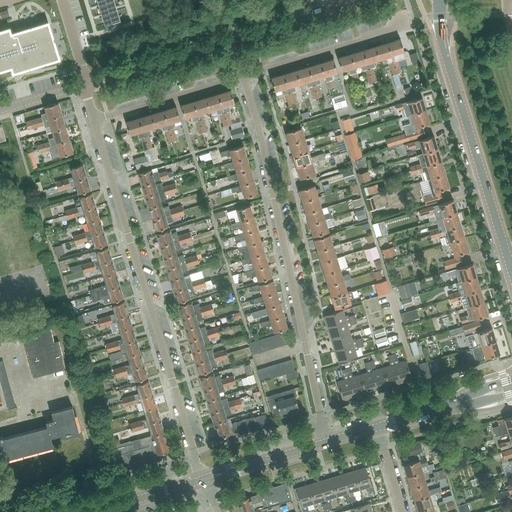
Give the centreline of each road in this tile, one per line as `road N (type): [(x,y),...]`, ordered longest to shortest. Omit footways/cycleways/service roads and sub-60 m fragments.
road 1 (residential): [(93,119),(202,479)]
road 2 (residential): [(327,441),(240,76)]
road 3 (secondary): [(511,269),(443,47),(439,0)]
road 4 (residential): [(240,76),(400,26)]
road 5 (residential): [(93,119),(240,76)]
road 6 (unclassified): [(87,83),(229,40)]
road 7 (unclassified): [(229,40),(363,0)]
